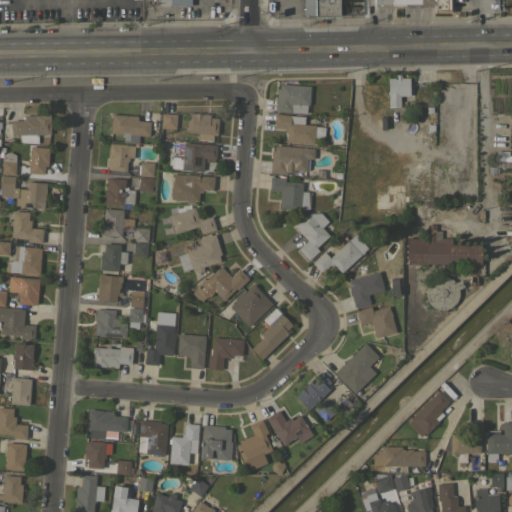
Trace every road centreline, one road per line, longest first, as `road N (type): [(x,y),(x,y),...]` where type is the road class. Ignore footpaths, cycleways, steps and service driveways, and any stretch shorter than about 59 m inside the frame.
road 1 (primary): [(0,64),(482,54)]
road 2 (residential): [(51,511),(86,95)]
road 3 (primary): [(369,34),(0,42)]
road 4 (residential): [(65,385),(248,395),(332,320)]
road 5 (residential): [(332,320),(246,228),(242,96)]
road 6 (residential): [(242,96),(0,96)]
road 7 (primary): [(511,33),(369,34)]
